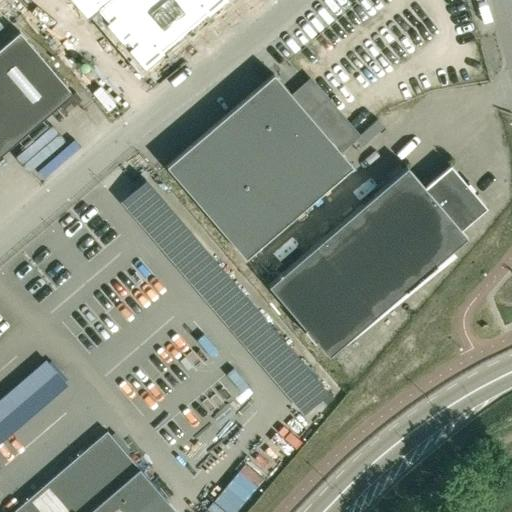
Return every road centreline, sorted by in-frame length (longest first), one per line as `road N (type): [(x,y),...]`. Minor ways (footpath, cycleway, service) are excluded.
road 1 (unclassified): [(0,249),(299,0)]
road 2 (primary): [(324,511),(413,431),(511,372)]
